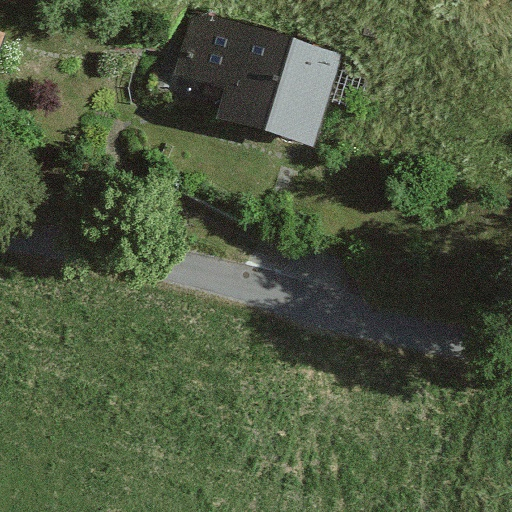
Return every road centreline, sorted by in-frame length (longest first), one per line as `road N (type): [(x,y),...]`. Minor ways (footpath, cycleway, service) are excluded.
road 1 (unclassified): [(511,345),(443,341),(320,303),(0,236)]
road 2 (track): [(320,303),(296,260),(0,166)]
